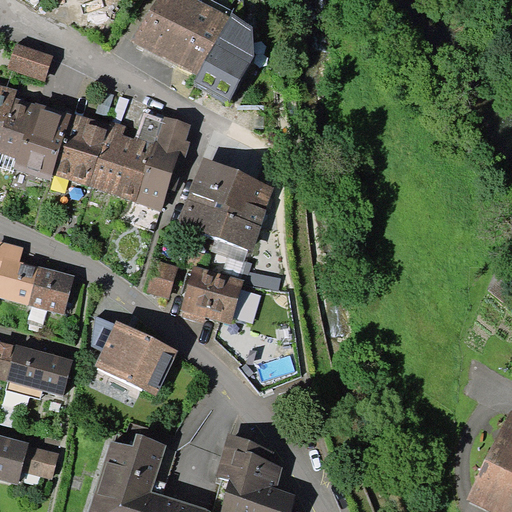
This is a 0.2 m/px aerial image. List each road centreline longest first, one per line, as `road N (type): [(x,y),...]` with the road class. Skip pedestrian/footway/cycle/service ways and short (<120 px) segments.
road 1 (residential): [(321,511),(269,437),(169,326),(92,275),(0,230)]
road 2 (residential): [(17,23),(222,130)]
